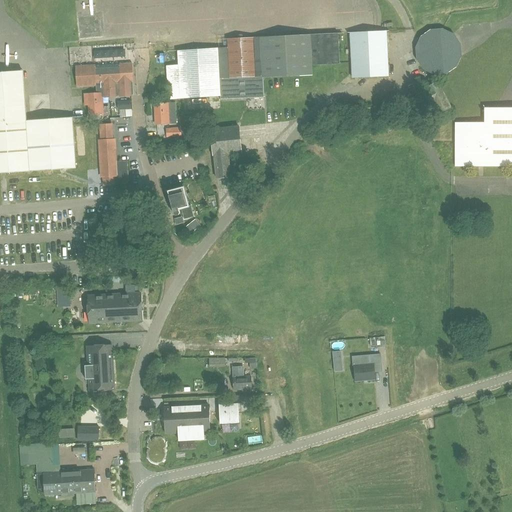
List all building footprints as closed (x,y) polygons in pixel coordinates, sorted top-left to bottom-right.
[(422,37),(416,48),(417,58),(425,69),(436,74),(448,73),(458,67),(463,56),(462,43),(455,32),(445,28),(433,28),(422,37)] [(387,31),(351,33),(354,77),(389,75),(387,31)] [(178,65),(167,65),(168,99),(220,96),(220,99),(264,97),(263,77),(312,75),(312,65),(340,64),(338,33),(228,39),(228,47),(218,48),(178,50),(178,65)] [(95,65),(76,66),(77,86),(96,85),(96,93),(102,93),(102,96),(104,96),(104,97),(116,96),(116,95),(119,95),(119,96),(132,95),(133,94),(133,82),(132,62),(120,63),(95,64),(95,65)] [(23,71),(0,72),(0,172),(29,171),(28,149),(26,120),(23,71)] [(429,89),(419,95),(426,107),(436,102),(442,113),(453,107),(439,82),(428,87),(429,89)] [(96,93),(84,94),(85,105),(89,105),(89,114),(103,113),(102,96),(102,93),(96,93)] [(130,100),(118,101),(119,110),(125,110),(131,109),(130,100)] [(176,103),(154,104),(155,124),(177,123),(176,103)] [(455,122),(455,166),(511,166),(511,107),(485,107),(485,122),(455,122)] [(72,117),(26,120),(28,149),(29,171),(75,168),(74,147),(72,117)] [(102,139),(100,139),(102,177),(104,176),(104,185),(128,184),(127,160),(116,161),(115,138),(113,139),(112,123),(101,124),(102,139)] [(239,126),(210,129),(214,158),(215,158),(217,181),(231,180),(228,154),(242,153),(239,126)] [(180,128),(167,129),(167,137),(181,136),(180,128)] [(198,181),(187,185),(195,204),(206,200),(198,181)] [(184,187),(168,191),(174,214),(175,215),(179,214),(180,213),(179,209),(181,208),(184,219),(193,217),(190,205),(189,206),(184,187)] [(195,219),(186,227),(191,233),(201,226),(195,219)] [(141,293),(88,296),(89,323),(142,320),(141,293)] [(384,337),(370,338),(370,346),(385,344),(384,337)] [(87,365),(85,365),(85,379),(88,379),(89,391),(115,390),(112,345),(86,346),(87,365)] [(381,354),(353,357),(354,365),(355,382),(375,380),(374,370),(382,369),(381,357),(381,354)] [(342,358),(334,358),(335,372),(343,371),(342,358)] [(243,366),(232,367),(233,389),(252,389),(251,377),(243,377),(243,366)] [(214,393),(206,393),(206,404),(215,404),(214,393)] [(229,404),(219,404),(220,424),(239,423),(238,403),(241,403),(241,396),(228,397),(229,404)] [(209,405),(164,407),(165,432),(178,432),(178,440),(204,439),(204,431),(210,430),(209,405)] [(78,427),(78,441),(98,441),(98,427),(78,427)] [(146,446),(146,447),(146,448),(147,448),(147,447),(149,448),(148,449),(147,451),(146,453),(147,453),(147,456),(147,459),(148,459),(151,463),(152,463),(152,462),(153,463),(155,464),(157,464),(158,464),(159,464),(159,463),(160,462),(162,462),(163,461),(164,460),(165,461),(166,460),(166,459),(166,458),(165,459),(165,458),(166,457),(166,455),(166,454),(166,452),(166,450),(167,450),(167,449),(166,447),(167,447),(167,446),(167,440),(166,440),(166,441),(165,440),(164,439),(164,438),(163,437),(161,436),(160,436),(159,435),(157,436),(156,436),(154,437),(152,438),(151,440),(149,441),(148,443),(147,444),(146,446)] [(52,443),(19,445),(20,454),(35,453),(37,472),(37,474),(54,473),(53,461),(52,443)] [(37,474),(35,474),(36,489),(42,488),(43,496),(52,495),(52,489),(55,488),(56,495),(95,492),(94,469),(54,473),(37,474)]
